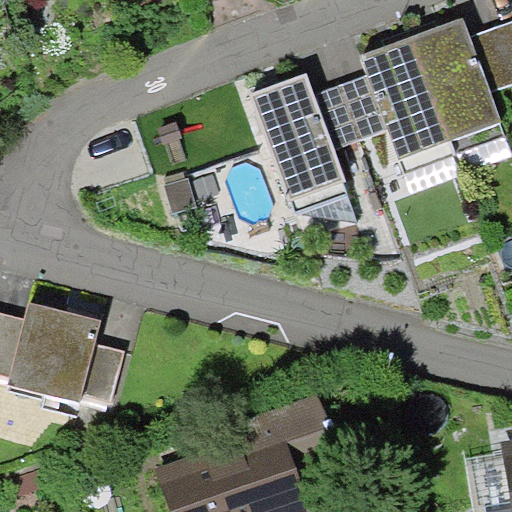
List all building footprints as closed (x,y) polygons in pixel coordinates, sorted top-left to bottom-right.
[(470,36),(462,16),(434,27),(410,36),(449,141),(499,122),(501,121),(490,91),(470,36)] [(511,20),(470,36),(490,91),(511,82),(511,20)] [(380,47),(359,54),(368,75),(387,130),(399,160),(449,141),(410,36),(380,47)] [(314,94),(306,73),(277,84),(251,94),(292,202),(342,182),(347,181),(334,149),(314,94)] [(368,75),(314,94),(334,149),(387,130),(368,75)] [(504,135),(499,122),(449,141),(454,154),(504,135)] [(454,154),(449,141),(399,160),(404,173),(454,154)] [(189,177),(164,184),(173,213),(197,206),(189,177)] [(347,194),(342,182),(292,202),(297,213),(347,194)] [(357,221),(347,194),(297,213),(357,221)] [(67,311),(29,301),(25,319),(10,376),(8,383),(80,402),(81,397),(95,343),(101,320),(67,311)] [(25,319),(0,312),(0,373),(10,376),(25,319)] [(124,351),(95,343),(81,397),(110,404),(124,351)] [(237,439),(156,467),(171,511),(312,511),(295,464),(339,449),(319,393),(232,423),(237,439)] [(511,511),(511,437),(502,439),(511,508),(511,509),(492,511),(511,511)]
